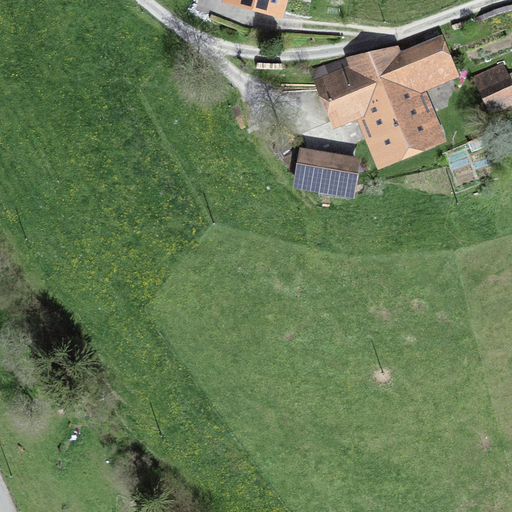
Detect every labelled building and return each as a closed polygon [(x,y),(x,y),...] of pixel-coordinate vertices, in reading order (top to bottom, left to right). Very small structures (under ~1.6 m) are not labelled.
[(189,0),(189,1),(210,14),(219,0),(189,0)] [(358,108),(377,158),(444,132),(424,79),(458,66),(443,29),(314,79),(329,119),(358,108)] [(475,76),(489,106),(511,94),(511,73),(507,76),(502,64),(475,76)] [(291,182),(353,191),(359,153),(297,144),(291,182)] [(170,511),(161,501),(148,511),(170,511)]
